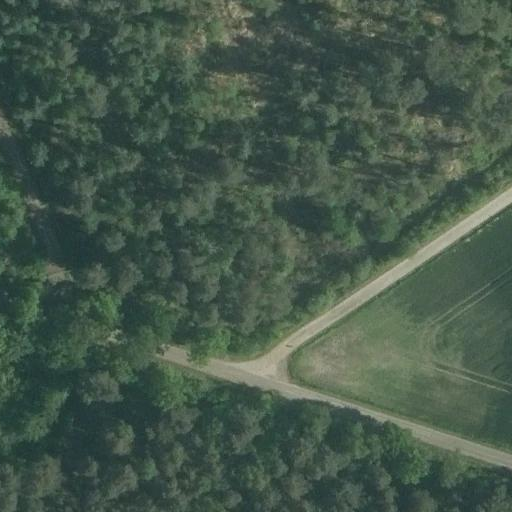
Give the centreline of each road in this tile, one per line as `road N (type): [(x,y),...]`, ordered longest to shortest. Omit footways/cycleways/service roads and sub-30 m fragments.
road 1 (unclassified): [(0,300),(511,459)]
road 2 (track): [(243,376),(511,189)]
road 3 (track): [(75,323),(0,138)]
